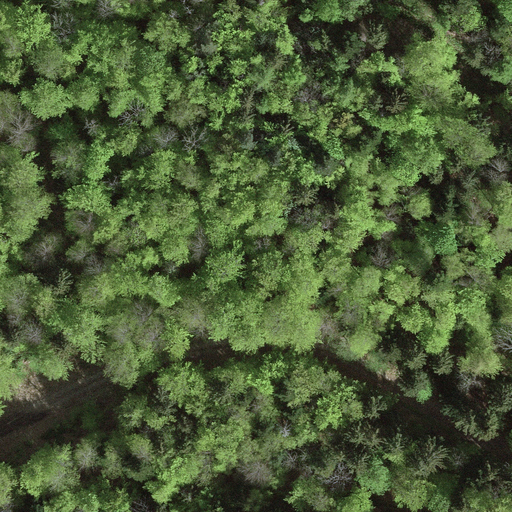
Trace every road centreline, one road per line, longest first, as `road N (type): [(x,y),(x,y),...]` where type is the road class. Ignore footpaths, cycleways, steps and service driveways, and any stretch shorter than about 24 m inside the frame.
road 1 (track): [(0,428),(142,361),(248,341),(292,343),(353,360),(511,453)]
road 2 (track): [(0,505),(62,477),(180,469),(346,480),(427,511)]
road 3 (track): [(385,0),(511,96)]
